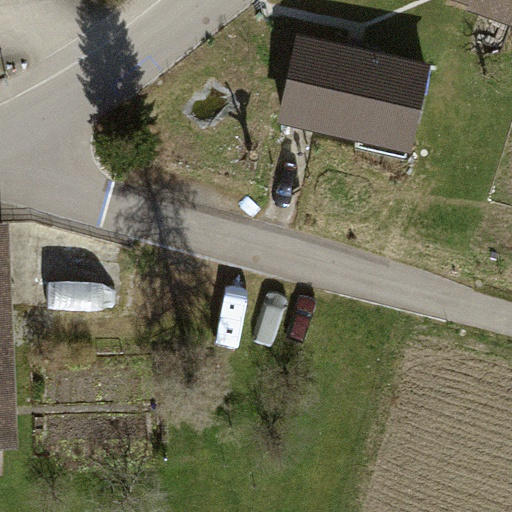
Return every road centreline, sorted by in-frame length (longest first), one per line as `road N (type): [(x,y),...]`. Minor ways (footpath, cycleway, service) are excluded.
road 1 (track): [(0,167),(511,326)]
road 2 (residential): [(0,130),(169,34),(212,0)]
